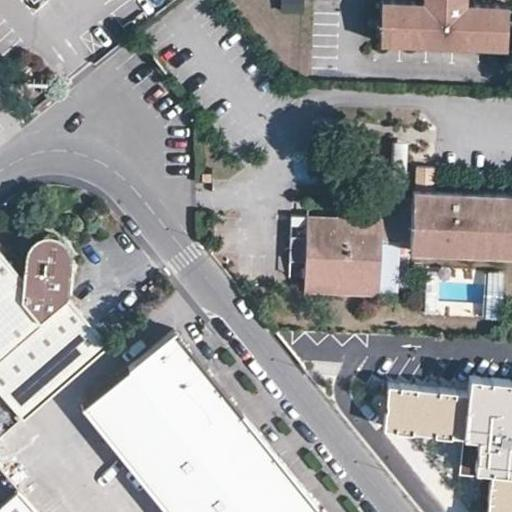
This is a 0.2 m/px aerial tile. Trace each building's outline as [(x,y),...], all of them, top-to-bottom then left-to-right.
[(378,0),(378,32),(503,36),(504,0),(378,0)] [(511,190),(433,188),(434,164),(416,164),(415,187),(412,187),(412,193),(387,192),(387,200),(367,199),(366,213),(288,210),(286,260),(303,261),(302,290),(379,293),(380,240),(410,241),(410,248),(511,252),(511,190)] [(0,394),(21,419),(106,344),(70,299),(69,249),(67,244),(63,239),(57,235),(50,233),(42,233),(34,236),(27,243),(23,249),(19,276),(0,253),(0,394)] [(84,405),(169,511),(177,511),(263,437),(182,338),(174,345),(167,337),(84,405)] [(391,381),(387,428),(467,433),(468,419),(469,404),(471,388),(391,381)] [(469,404),(468,419),(491,421),(492,406),(469,404)] [(177,511),(325,511),(263,437),(177,511)] [(492,470),(487,511),(511,511),(511,471),(505,471),(492,470)] [(0,502),(0,511),(38,511),(17,488),(0,502)]
